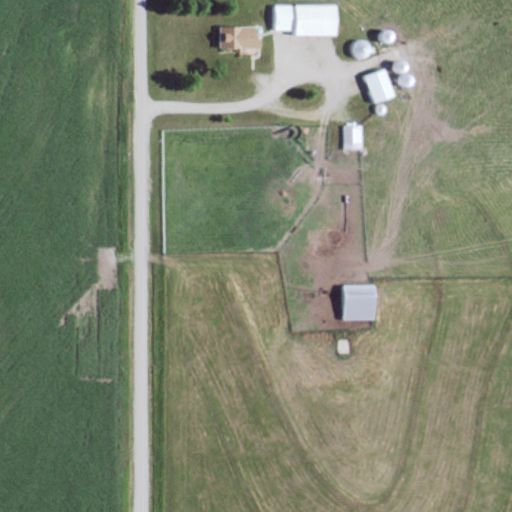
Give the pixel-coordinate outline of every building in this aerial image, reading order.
[(287,35),(328,35),(328,3),(269,4),(269,30),(287,29),(287,35)] [(214,49),(253,49),(253,26),(214,26),(214,49)] [(362,56),(361,41),(349,42),(350,57),(362,56)] [(387,96),(379,68),(358,74),(367,102),(387,96)] [(395,85),(402,82),(399,75),(392,79),(395,85)] [(355,147),(355,124),(339,124),(339,147),(355,147)] [(367,284),(336,284),(336,319),(367,319),(367,284)]
